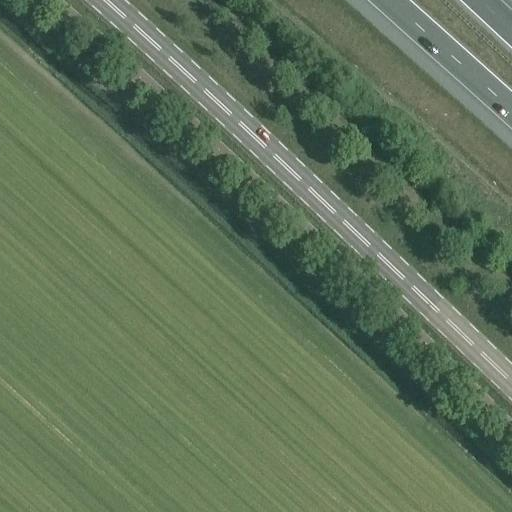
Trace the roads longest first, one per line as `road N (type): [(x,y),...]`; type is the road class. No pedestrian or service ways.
road 1 (tertiary): [(511,383),(105,0)]
road 2 (motorway): [(390,0),(511,112)]
